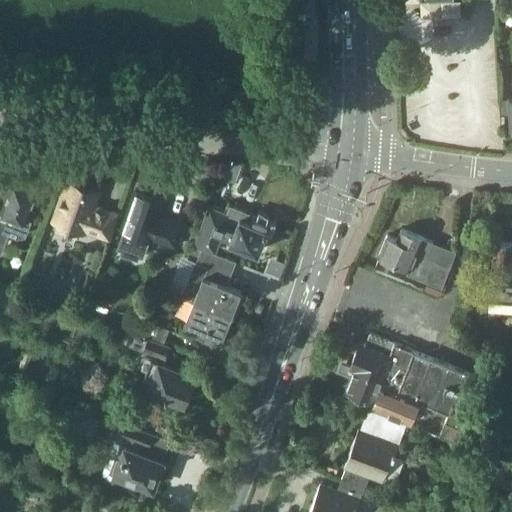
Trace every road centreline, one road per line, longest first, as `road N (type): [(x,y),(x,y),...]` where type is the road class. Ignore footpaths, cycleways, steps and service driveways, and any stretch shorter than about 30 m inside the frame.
road 1 (secondary): [(230,511),(333,214),(346,147)]
road 2 (unclassified): [(233,143),(0,121)]
road 3 (unclassified): [(511,172),(346,147)]
road 4 (secondary): [(346,147),(348,0)]
